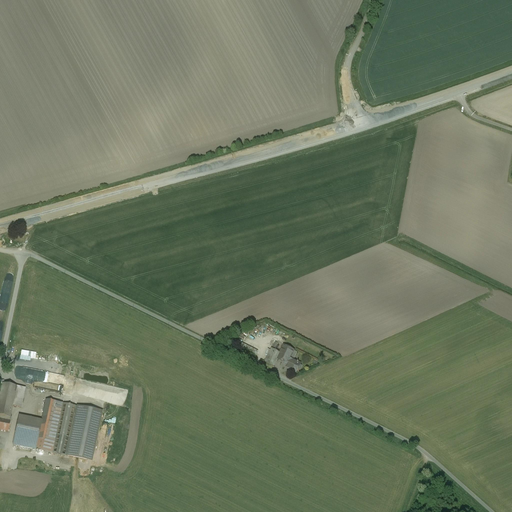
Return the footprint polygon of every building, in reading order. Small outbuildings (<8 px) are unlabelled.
[(257,352),(233,340),(230,345),(255,358),(257,352)] [(294,351),(284,346),(281,351),(280,353),(290,358),(290,359),(294,351)] [(274,350),(271,349),(265,363),(269,365),(274,367),(278,359),(281,354),(280,353),(274,350)] [(290,358),(280,353),(281,354),(278,359),(284,362),(287,363),(289,359),(290,359),(290,358)] [(290,359),(289,359),(287,363),(285,368),(296,373),(301,364),(290,359)] [(55,384),(57,374),(23,368),(22,378),(36,380),(35,387),(64,392),(65,387),(63,386),(63,385),(55,384)] [(16,387),(2,384),(0,394),(0,415),(3,417),(9,418),(10,418),(16,387)] [(85,395),(98,398),(101,390),(88,386),(85,395)] [(138,420),(142,393),(137,392),(133,420),(138,420)] [(39,435),(38,439),(46,441),(48,434),(55,402),(46,400),(41,424),(39,435)] [(54,435),(50,453),(67,456),(77,407),(61,403),(57,421),(54,435)] [(102,412),(77,407),(67,456),(92,462),(102,412)] [(3,419),(1,418),(0,421),(0,420),(0,431),(8,433),(10,423),(8,423),(9,418),(3,417),(3,419)] [(41,424),(18,419),(16,430),(18,430),(23,432),(39,435),(41,424)] [(51,420),(48,434),(54,435),(57,421),(51,420)] [(23,432),(18,430),(14,446),(20,447),(23,432)] [(39,435),(23,432),(20,447),(35,450),(38,439),(39,435)] [(46,441),(44,452),(50,453),(54,435),(48,434),(46,441)] [(108,452),(113,435),(109,434),(104,451),(108,452)] [(46,441),(38,439),(36,450),(44,452),(46,441)]
